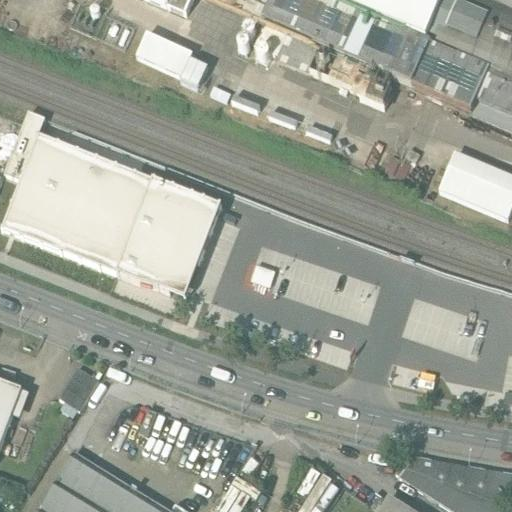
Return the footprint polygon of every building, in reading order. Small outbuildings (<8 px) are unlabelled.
[(511,0),(156,0),(184,12),(189,0),(250,0),(273,10),(264,31),(268,32),(259,53),(277,61),(286,40),(369,76),(472,119),(477,108),(511,123),(511,0)] [(193,58),(147,37),(136,61),(182,81),(193,58)] [(369,76),(286,40),(277,61),(276,62),(360,97),(369,76)] [(45,123),(28,116),(5,178),(21,184),(2,233),(187,303),(223,209),(39,139),(45,123)] [(511,211),(511,198),(448,172),(439,195),(507,223),(511,211)] [(77,368),(58,398),(78,411),(98,381),(77,368)] [(0,443),(21,391),(0,382),(0,443)] [(169,511),(74,453),(37,511),(404,511),(386,500),(378,511),(169,511)] [(511,483),(511,474),(413,457),(397,476),(452,511),(500,511),(497,503),(511,483)] [(311,468),(296,493),(305,498),(296,511),(320,511),(322,510),(312,504),(328,479),(311,468)]
